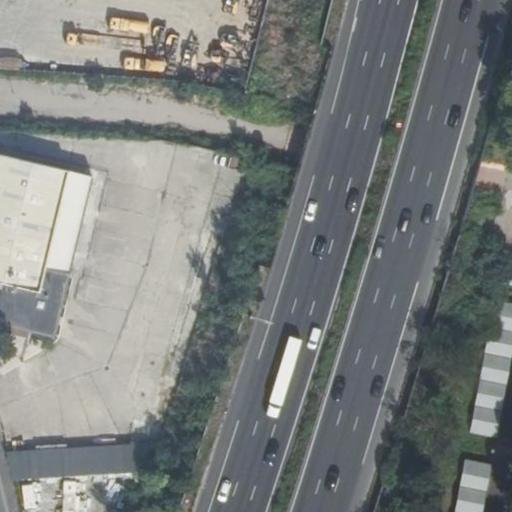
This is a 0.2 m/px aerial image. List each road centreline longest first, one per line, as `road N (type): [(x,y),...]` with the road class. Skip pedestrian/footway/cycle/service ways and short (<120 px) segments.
road 1 (motorway): [(387,0),(310,273),(229,511)]
road 2 (motorway): [(313,511),(470,0)]
